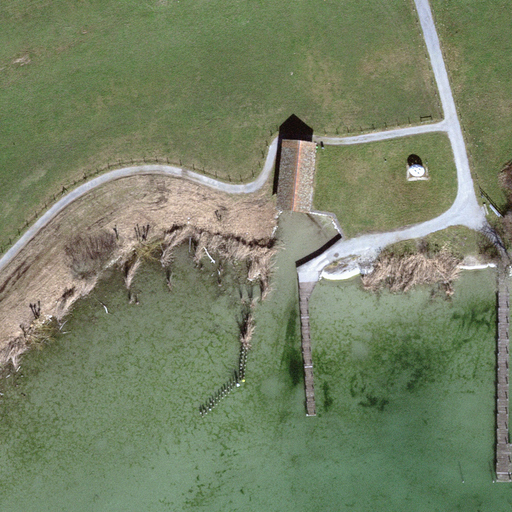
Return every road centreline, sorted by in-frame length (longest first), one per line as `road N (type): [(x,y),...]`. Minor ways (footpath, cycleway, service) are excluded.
road 1 (track): [(0,265),(60,203),(107,176),(170,170),(241,192),(262,182),(283,137),(334,141),(453,125)]
road 2 (track): [(422,0),(474,206),(505,252),(504,264)]
road 3 (track): [(474,206),(447,226),(332,258),(309,273)]
